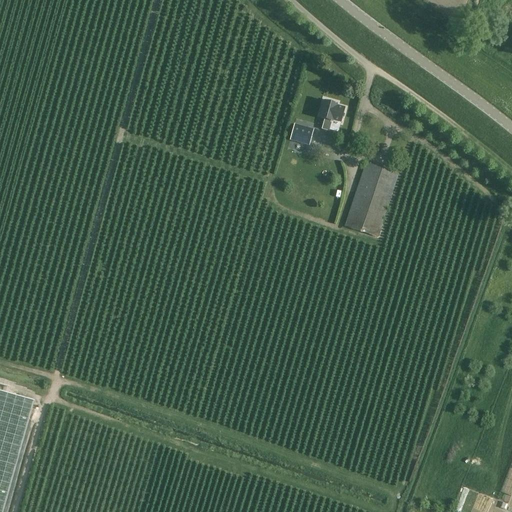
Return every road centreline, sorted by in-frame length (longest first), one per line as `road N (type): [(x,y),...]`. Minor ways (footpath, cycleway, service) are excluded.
road 1 (unclassified): [(18,511),(157,0)]
road 2 (tertiary): [(511,127),(339,0)]
road 3 (track): [(511,175),(373,70)]
road 4 (track): [(121,134),(272,180)]
